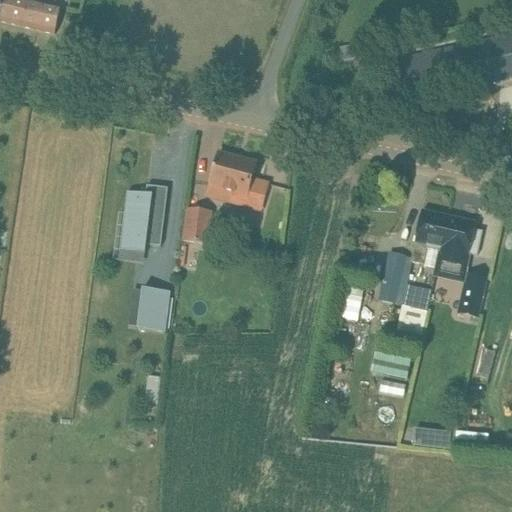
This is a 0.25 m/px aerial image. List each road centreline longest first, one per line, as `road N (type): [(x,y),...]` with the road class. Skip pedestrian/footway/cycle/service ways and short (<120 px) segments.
road 1 (unclassified): [(511,176),(250,117)]
road 2 (unclassified): [(250,117),(0,64)]
road 3 (unclassified): [(250,117),(295,0)]
